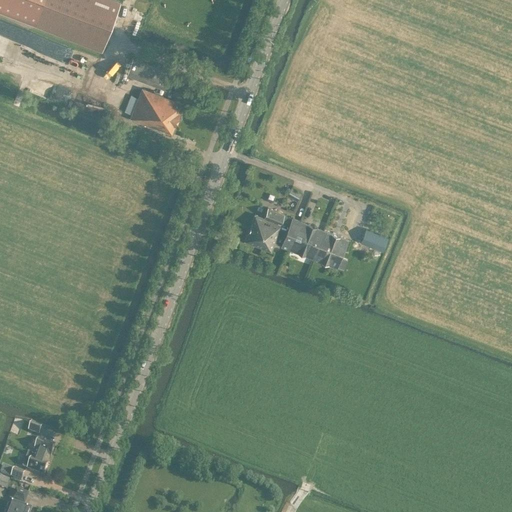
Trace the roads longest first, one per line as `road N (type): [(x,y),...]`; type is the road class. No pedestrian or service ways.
road 1 (tertiary): [(89,511),(283,0)]
road 2 (unknown): [(226,149),(358,201),(364,212),(356,237)]
